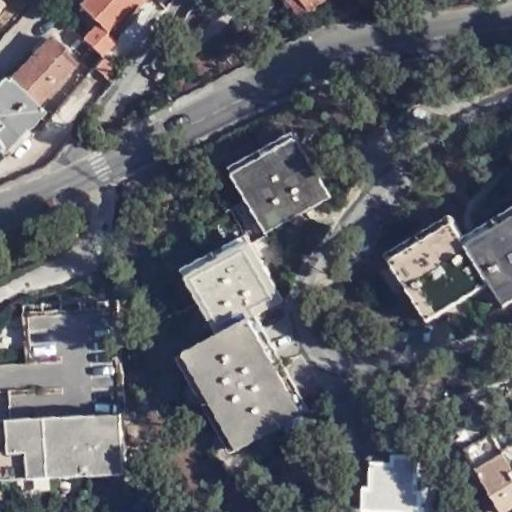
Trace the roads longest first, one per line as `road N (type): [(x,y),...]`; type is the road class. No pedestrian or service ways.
road 1 (unclassified): [(0,205),(103,165),(309,62),(511,20)]
road 2 (unknown): [(511,139),(362,211),(339,252),(347,324),(368,349),(511,333)]
road 3 (unknown): [(178,127),(187,166),(173,199),(100,232),(60,283),(13,288),(0,268)]
